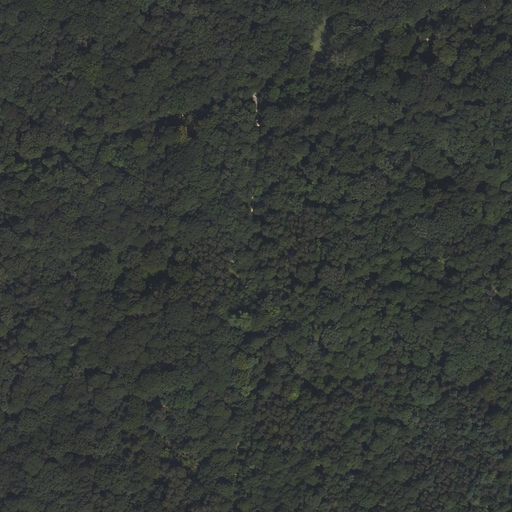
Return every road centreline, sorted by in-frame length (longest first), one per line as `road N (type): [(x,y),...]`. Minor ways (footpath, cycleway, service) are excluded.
road 1 (track): [(105,511),(112,481),(177,402),(204,344),(245,303),(251,236),(428,260),(500,303)]
road 2 (track): [(511,19),(450,44),(110,134),(0,177)]
